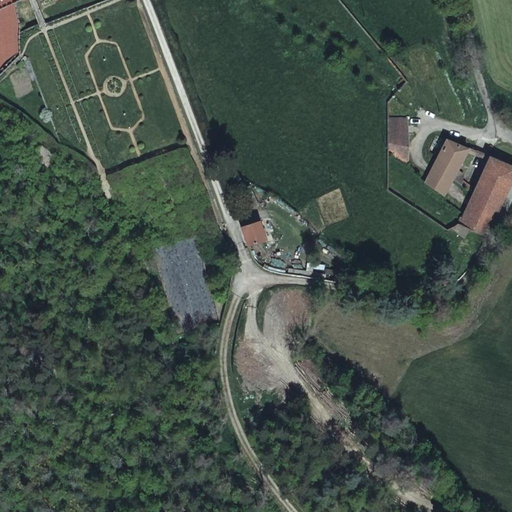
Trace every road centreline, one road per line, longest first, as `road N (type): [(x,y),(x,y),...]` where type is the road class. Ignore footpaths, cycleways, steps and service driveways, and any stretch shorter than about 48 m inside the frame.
road 1 (track): [(440,511),(375,477),(296,390),(255,333),(254,294),(264,277)]
road 2 (unclassified): [(511,193),(473,265),(434,288),(264,277)]
road 3 (unclassified): [(460,0),(492,127),(511,138)]
road 4 (track): [(292,511),(249,454),(229,407)]
